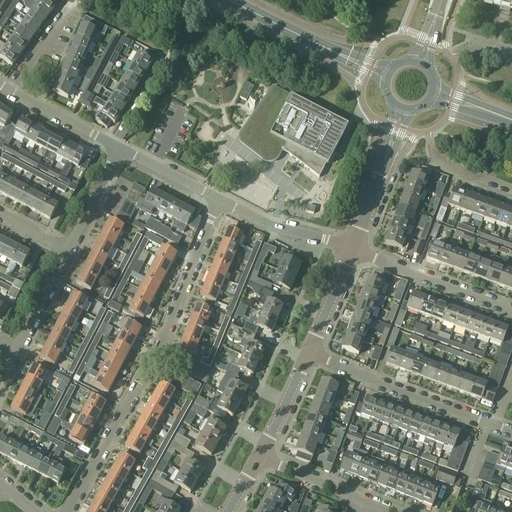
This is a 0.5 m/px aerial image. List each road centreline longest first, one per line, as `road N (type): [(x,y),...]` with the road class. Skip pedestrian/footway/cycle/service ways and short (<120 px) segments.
road 1 (residential): [(65,511),(157,346),(217,199)]
road 2 (residential): [(511,429),(310,351)]
road 3 (tertiary): [(387,75),(228,0)]
road 4 (residential): [(511,310),(349,249)]
road 5 (tertiary): [(349,249),(403,108)]
road 6 (residential): [(349,249),(217,199)]
